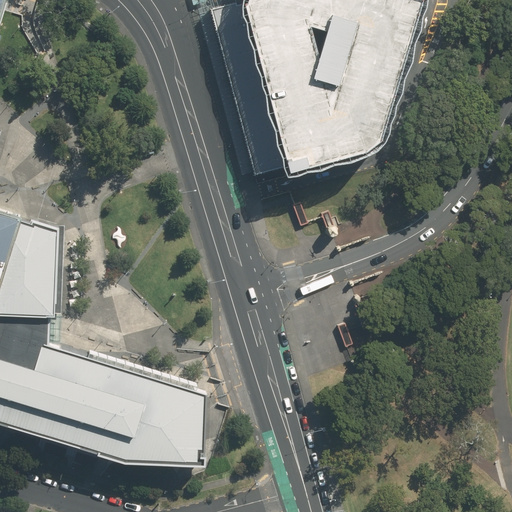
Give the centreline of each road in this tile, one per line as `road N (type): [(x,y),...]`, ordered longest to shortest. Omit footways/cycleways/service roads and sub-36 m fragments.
road 1 (secondary): [(145,0),(175,60),(242,283)]
road 2 (residential): [(338,267),(427,226),(474,173),(511,106)]
road 3 (secondary): [(248,304),(304,489)]
road 4 (unknown): [(376,0),(362,33),(338,45),(250,23)]
